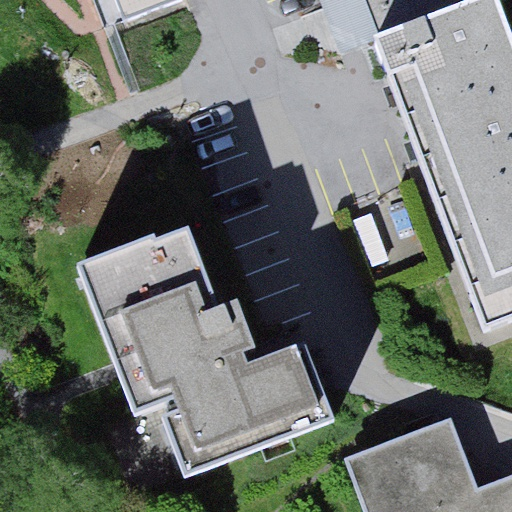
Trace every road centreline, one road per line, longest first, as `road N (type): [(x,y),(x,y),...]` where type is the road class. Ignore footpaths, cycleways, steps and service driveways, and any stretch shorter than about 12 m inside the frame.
road 1 (unknown): [(218,77),(193,237),(206,297),(242,344),(393,412)]
road 2 (unknown): [(511,460),(393,412)]
